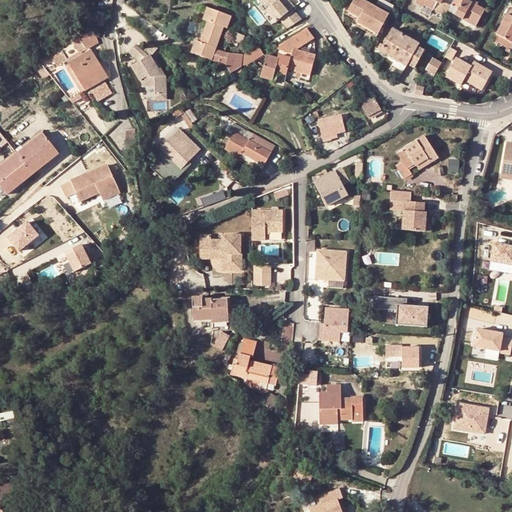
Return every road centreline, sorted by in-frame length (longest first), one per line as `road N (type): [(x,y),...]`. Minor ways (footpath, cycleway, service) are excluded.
road 1 (residential): [(481,113),(453,317),(399,511)]
road 2 (residential): [(301,172),(192,216),(177,253),(186,298)]
road 3 (residential): [(301,172),(299,314)]
road 4 (residential): [(405,101),(373,79),(312,0)]
road 5 (residential): [(405,101),(395,120),(301,172)]
